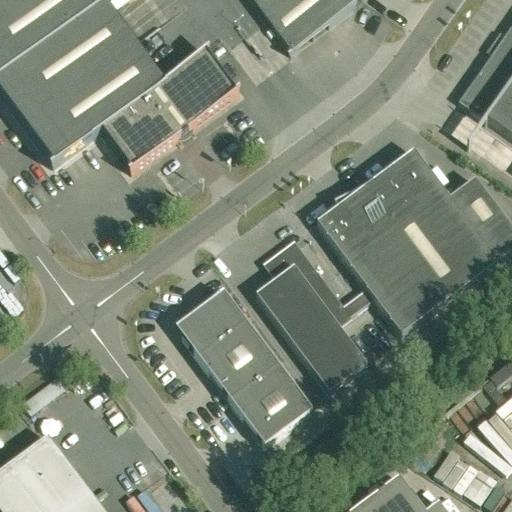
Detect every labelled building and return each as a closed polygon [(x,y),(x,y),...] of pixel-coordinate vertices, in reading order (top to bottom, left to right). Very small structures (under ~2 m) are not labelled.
[(99,0),(0,0),(0,100),(54,173),(101,138),(131,178),(236,100),(205,57),(165,87),(99,0)] [(353,13),(334,0),(245,0),(259,17),(290,60),(353,13)] [(511,30),(457,108),(479,123),(480,122),(485,126),(483,129),(484,130),(485,129),(511,147),(511,30)] [(336,215),(316,230),(365,295),(373,306),(400,343),(511,259),(511,238),(474,187),(449,206),(413,158),(367,192),(370,198),(336,215)] [(279,284),(255,302),(328,400),(367,372),(338,332),(373,306),(365,295),(329,321),(303,286),(316,276),(297,251),(269,271),(279,284)] [(223,299),(183,329),(181,343),(263,454),(312,418),(223,299)] [(40,413),(32,402),(22,409),(30,420),(40,413)] [(98,511),(48,443),(0,478),(0,511),(98,511)] [(434,511),(419,511),(399,484),(360,511),(439,511),(438,510),(434,511)]
